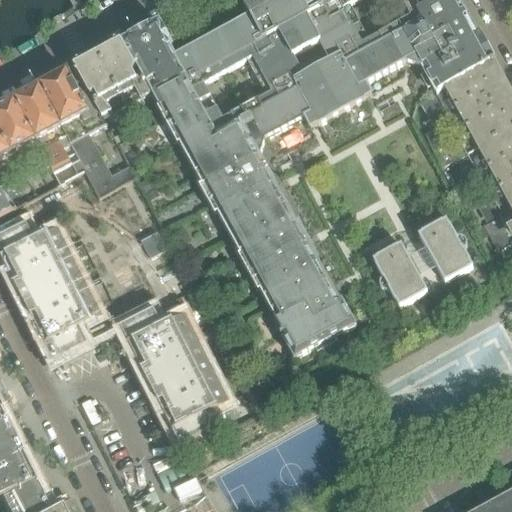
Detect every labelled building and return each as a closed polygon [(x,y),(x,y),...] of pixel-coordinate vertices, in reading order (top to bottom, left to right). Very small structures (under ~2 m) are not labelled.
[(365,103),(372,99),(366,88),(406,67),(422,71),(436,97),(495,66),(480,38),(477,39),(456,0),(243,0),(254,20),(176,61),(170,52),(173,51),(159,26),(158,27),(157,26),(121,46),(135,72),(140,70),(153,98),(161,112),(158,113),(161,118),(153,122),(157,129),(165,125),(178,148),(180,147),(202,189),(200,190),(215,218),(218,217),(241,258),(239,259),(258,295),(260,294),(283,335),(280,337),(294,361),(296,361),(354,330),(353,329),(355,328),(342,303),(339,305),(316,263),(318,262),(298,227),(297,228),(274,186),(260,159),(265,143),(305,122),(311,133),(318,129),(318,130),(363,105),(365,104),(365,103)] [(153,98),(140,70),(135,72),(121,46),(98,58),(128,112),(153,98)] [(128,112),(98,58),(74,71),(103,125),(128,112)] [(435,132),(425,137),(442,170),(468,157),(511,134),(511,102),(509,98),(507,93),(509,92),(495,66),(436,97),(421,106),(435,132)] [(89,138),(106,129),(103,125),(74,71),(40,89),(72,148),(85,176),(95,195),(99,203),(117,193),(130,185),(136,182),(130,170),(112,180),(89,138)] [(72,148),(40,89),(16,102),(38,144),(44,156),(33,162),(50,195),(65,187),(85,176),(72,148)] [(38,144),(16,102),(0,110),(0,131),(13,157),(38,144)] [(118,148),(152,130),(148,123),(114,140),(118,147),(118,148)] [(0,163),(13,157),(0,131),(0,163)] [(511,211),(511,134),(468,157),(468,159),(467,160),(469,164),(476,176),(477,175),(484,188),(486,187),(486,188),(496,205),(494,206),(501,218),(511,211)] [(11,211),(35,198),(27,181),(0,196),(0,195),(0,221),(13,215),(11,211)] [(153,190),(147,182),(142,186),(148,194),(153,190)] [(470,196),(480,191),(478,187),(468,192),(470,196)] [(472,200),(482,195),(480,191),(470,196),(472,200)] [(155,192),(146,197),(149,203),(158,198),(155,192)] [(511,211),(501,218),(499,219),(500,220),(484,230),(499,257),(511,249),(511,211)] [(469,265),(463,254),(465,251),(466,248),(465,245),(465,244),(462,241),(459,241),(456,241),(449,230),(446,225),(442,227),(442,226),(422,237),(423,237),(419,239),(445,286),(448,284),(468,273),(472,271),(469,265)] [(92,303),(66,250),(57,232),(35,244),(27,228),(0,240),(0,259),(1,263),(7,260),(11,269),(6,271),(39,338),(45,335),(49,344),(44,346),(53,364),(87,347),(79,331),(101,320),(92,303)] [(183,231),(173,236),(179,245),(188,241),(183,231)] [(511,278),(504,266),(477,280),(472,271),(468,273),(448,284),(445,286),(419,239),(401,250),(426,296),(423,298),(403,309),(403,308),(399,310),(411,332),(461,305),(511,278)] [(426,296),(401,250),(397,251),(377,262),(378,262),(374,264),(377,270),(376,270),(383,281),(380,284),(379,287),(380,290),(382,293),(385,295),(388,294),(390,294),(396,305),(399,310),(403,308),(403,309),(423,298),(426,296)] [(195,263),(185,269),(192,281),(202,275),(195,263)] [(230,321),(224,309),(216,313),(222,325),(230,321)] [(230,405),(216,378),(185,317),(162,329),(154,313),(119,330),(128,348),(180,450),(215,432),(207,416),(230,405)] [(235,328),(230,321),(222,325),(226,332),(235,328)] [(0,444),(10,440),(0,419),(0,444)] [(15,511),(40,499),(34,487),(31,482),(28,487),(20,481),(27,473),(10,440),(0,444),(0,504),(3,511),(15,511)] [(511,511),(511,495),(488,509),(489,511),(511,511)] [(74,511),(70,504),(53,511),(46,511),(40,499),(15,511),(74,511)]
